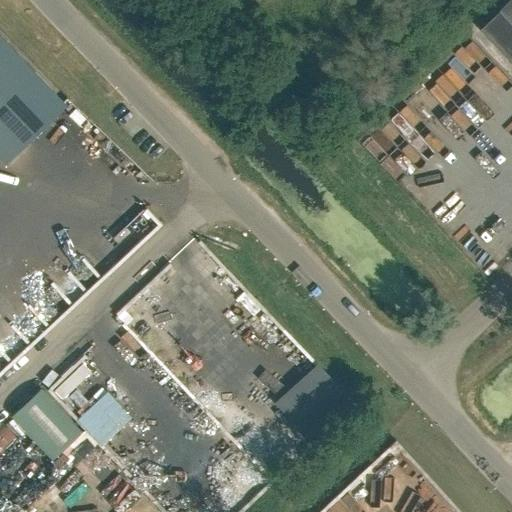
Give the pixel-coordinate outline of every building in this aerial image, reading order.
[(511,0),(499,12),(498,10),(479,28),(511,63),(511,0)] [(0,159),(5,165),(66,106),(0,37),(0,159)] [(193,231),(184,239),(209,268),(218,260),(193,231)] [(164,258),(155,265),(165,276),(174,269),(164,258)] [(22,328),(5,344),(12,351),(29,335),(22,328)] [(0,455),(17,439),(2,424),(0,425),(0,455)]
